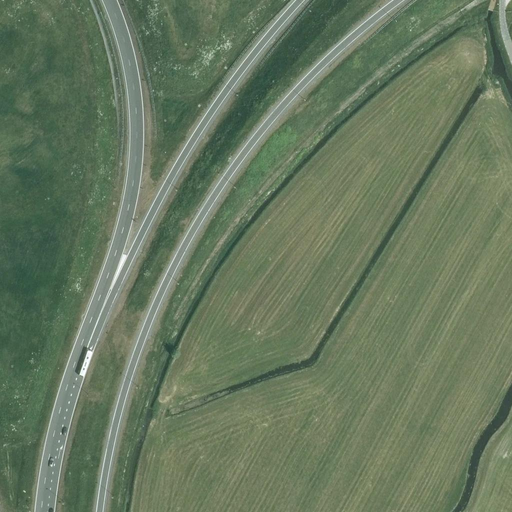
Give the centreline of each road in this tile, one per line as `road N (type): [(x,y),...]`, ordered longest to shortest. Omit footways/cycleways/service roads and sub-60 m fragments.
road 1 (trunk): [(99,511),(133,361),(208,204),(294,92),(398,0)]
road 2 (trunk): [(78,363),(181,158),(300,0)]
road 3 (trunk): [(78,363),(122,230),(135,161),(129,63),(108,0)]
road 4 (trunk): [(44,511),(78,363)]
